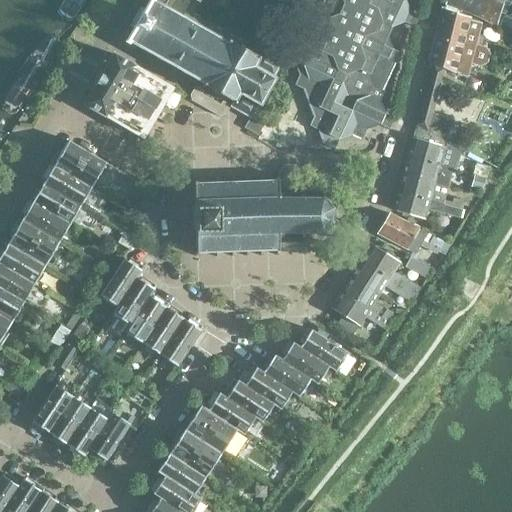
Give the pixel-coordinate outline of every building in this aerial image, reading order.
[(155,0),(149,0),(126,40),(232,100),(231,103),(232,103),(231,105),(230,106),(248,117),(251,116),(257,106),(258,107),(260,104),(261,105),(262,104),(260,103),(273,80),(275,81),(276,79),(274,78),(276,76),(274,75),(280,63),(280,61),(260,50),(259,51),(185,9),(171,0),(166,0),(163,5),(155,0)] [(171,0),(185,9),(190,0),(195,0),(198,1),(198,0),(171,0)] [(307,0),(310,2),(315,15),(293,60),(298,76),(294,85),(304,89),(313,116),(309,126),(318,130),(323,144),(333,149),(338,139),(351,135),(360,139),(364,131),(378,126),(388,130),(393,120),(383,115),(378,101),(383,91),(374,87),(369,73),(373,65),(387,60),(396,64),(401,53),(392,49),(387,35),(391,27),(404,22),(414,27),(419,16),(409,12),(405,0),(307,0)] [(501,2),(501,0),(445,0),(445,5),(464,10),(479,17),(495,25),(498,14),(504,15),(510,3),(501,2)] [(442,9),(434,36),(458,41),(457,44),(462,45),(463,42),(475,45),(481,23),(468,19),(469,17),(442,9)] [(458,41),(434,36),(428,60),(467,77),(471,62),(480,65),(485,61),(488,53),(486,47),(475,45),(463,42),(462,45),(457,44),(458,41)] [(104,114),(142,137),(171,87),(113,53),(83,103),(103,115),(104,114)] [(196,102),(201,93),(203,90),(195,85),(190,94),(191,100),(196,102)] [(205,108),(211,98),(201,93),(196,102),(205,108)] [(215,113),(220,104),(211,98),(205,108),(215,113)] [(220,116),(225,114),(230,106),(231,105),(222,100),(220,104),(215,113),(220,116)] [(452,122),(421,107),(416,126),(443,141),(452,122)] [(262,125),(249,118),(244,127),(257,134),(262,125)] [(412,138),(407,156),(452,168),(455,159),(441,156),(444,146),(412,138)] [(53,165),(90,187),(105,162),(68,140),(53,165)] [(407,156),(402,173),(448,185),(452,168),(407,156)] [(53,165),(43,182),(80,204),(90,187),(53,165)] [(123,187),(129,174),(111,165),(105,178),(123,187)] [(477,165),(475,174),(487,177),(490,168),(477,165)] [(402,173),(397,191),(462,208),(464,203),(463,202),(453,199),(452,203),(443,201),(448,185),(402,173)] [(484,191),(487,177),(475,174),(471,187),(484,191)] [(191,204),(192,229),(195,229),(196,251),(194,253),(196,255),(199,253),(215,252),(216,256),(218,256),(218,252),(231,252),(232,256),(235,256),(234,252),(246,251),(246,255),(249,255),(248,251),(259,251),(260,255),(263,255),(262,251),(276,250),(276,254),(279,254),(279,250),(304,249),(303,233),(321,233),(322,236),(325,235),(323,231),(331,223),(335,224),(336,222),(333,220),(333,208),(336,207),(335,204),(331,205),(323,198),(325,194),(323,192),(320,197),(303,196),(303,193),(301,193),(300,182),(279,181),(279,179),(278,175),(276,175),(276,179),(262,179),(262,176),(259,176),(260,179),(248,180),(248,176),(245,176),(245,180),(234,180),(233,177),(230,177),(231,180),(218,181),(217,178),(215,178),(215,181),(197,182),(195,178),(192,180),(193,182),(194,204),(191,204)] [(43,182),(32,200),(69,222),(71,220),(78,224),(85,212),(78,208),(80,204),(43,182)] [(397,191),(393,209),(425,217),(427,208),(460,217),(462,208),(397,191)] [(32,200),(21,219),(59,241),(69,222),(32,200)] [(389,212),(377,233),(415,253),(426,233),(389,212)] [(44,265),(59,241),(21,219),(7,243),(44,265)] [(138,239),(126,233),(121,243),(129,248),(135,244),(138,239)] [(436,237),(432,245),(443,251),(447,243),(436,237)] [(7,243),(0,254),(0,263),(33,283),(44,265),(7,243)] [(370,245),(360,261),(415,295),(420,287),(393,270),(398,262),(370,245)] [(123,258),(99,295),(116,306),(117,306),(136,276),(137,277),(141,270),(123,258)] [(360,261),(351,276),(379,293),(384,285),(411,302),(415,295),(360,261)] [(0,287),(23,301),(33,283),(0,263),(0,287)] [(432,271),(420,265),(415,275),(427,281),(432,271)] [(454,268),(440,286),(465,305),(479,287),(454,268)] [(117,306),(116,306),(112,312),(130,324),(149,295),(150,295),(154,288),(137,277),(136,276),(117,306)] [(351,276),(341,291),(386,319),(391,312),(374,301),(379,293),(351,276)] [(0,287),(0,312),(11,320),(23,301),(0,287)] [(386,319),(341,291),(331,307),(341,313),(336,321),(351,332),(357,323),(359,324),(364,316),(384,328),(389,321),(386,319)] [(149,295),(130,324),(125,332),(142,342),(166,306),(150,295),(149,295)] [(166,306),(142,342),(159,353),(183,317),(166,306)] [(0,337),(11,320),(0,312),(0,337)] [(159,353),(177,365),(201,328),(183,317),(159,353)] [(299,347),(328,367),(335,371),(347,352),(311,329),(300,346),(299,347)] [(293,342),(282,359),(281,360),(310,379),(317,384),(328,367),(299,347),(300,346),(293,342)] [(68,344),(55,363),(64,369),(77,350),(68,344)] [(262,373),(291,391),(299,396),(310,379),(281,360),(282,359),(275,354),(263,371),(262,373)] [(256,366),(245,384),(244,385),(273,404),(280,409),(291,391),(262,373),(263,371),(256,366)] [(226,398),(255,417),(262,421),(273,404),(244,385),(245,384),(238,379),(226,396),(226,398)] [(73,395),(55,384),(31,421),(49,432),(73,395)] [(219,392),(208,409),(207,410),(237,430),(244,434),(255,417),(226,398),(226,396),(219,392)] [(66,443),(90,407),(73,395),(49,432),(66,443)] [(184,429),(222,453),(237,430),(207,410),(208,409),(201,404),(184,429)] [(84,455),(89,448),(88,448),(107,418),(90,407),(66,443),(84,455)] [(88,448),(89,448),(106,459),(129,423),(111,411),(107,418),(88,448)] [(184,429),(169,453),(206,477),(222,453),(184,429)] [(157,471),(164,475),(166,474),(195,493),(206,477),(169,453),(157,471)] [(0,511),(19,485),(18,485),(1,474),(0,475),(0,511)] [(161,496),(184,511),(192,511),(202,498),(195,493),(166,474),(164,475),(153,493),(160,498),(161,496)] [(25,511),(41,489),(23,478),(18,485),(19,485),(0,511),(25,511)] [(25,511),(51,511),(58,501),(41,489),(25,511)] [(150,511),(184,511),(161,496),(160,498),(150,511)] [(74,511),(58,501),(51,511),(74,511)]
